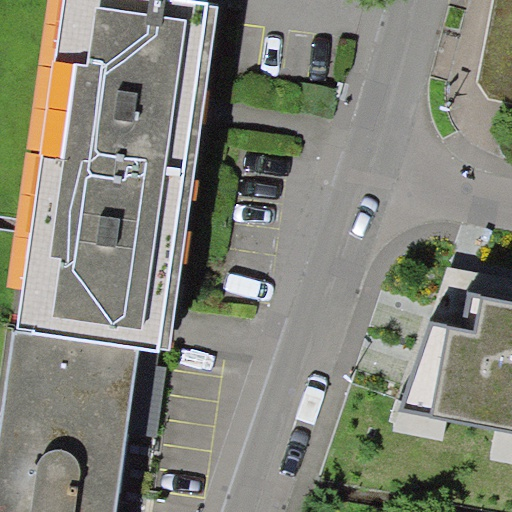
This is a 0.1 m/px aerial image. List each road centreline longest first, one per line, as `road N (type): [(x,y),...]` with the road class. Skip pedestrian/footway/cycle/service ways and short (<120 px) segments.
road 1 (residential): [(256,511),(368,171)]
road 2 (residential): [(409,0),(368,171)]
road 3 (residential): [(511,200),(368,171)]
